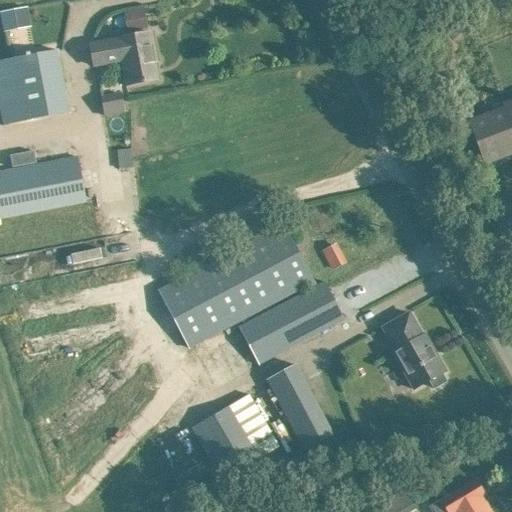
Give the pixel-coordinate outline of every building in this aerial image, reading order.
[(145,27),(143,10),(123,13),(125,30),(145,27)] [(14,30),(10,11),(0,13),(0,15),(3,32),(14,30)] [(122,63),(123,66),(127,86),(158,80),(153,54),(155,53),(151,33),(89,45),(94,69),(122,63)] [(59,53),(0,64),(0,106),(4,127),(70,115),(59,53)] [(505,109),(470,123),(486,164),(511,153),(511,103),(504,107),(505,109)] [(131,150),(117,151),(118,168),(132,167),(131,150)] [(36,164),(34,152),(10,156),(12,168),(36,164)] [(87,203),(87,202),(79,159),(0,174),(0,219),(79,205),(87,203)] [(284,226),(266,235),(158,293),(188,350),(307,287),(310,294),(242,330),(260,365),(345,320),(325,283),(316,287),(284,226)] [(336,244),(321,252),(332,271),(347,263),(336,244)] [(409,314),(381,329),(393,351),(392,352),(414,390),(430,381),(434,389),(446,382),(442,374),(445,372),(425,336),(422,337),(409,314)] [(228,407),(191,429),(220,479),(257,457),(257,458),(277,447),(248,396),(228,407)] [(459,491),(429,507),(431,511),(489,511),(486,506),(482,509),(477,500),(485,495),(476,481),(459,491)]
